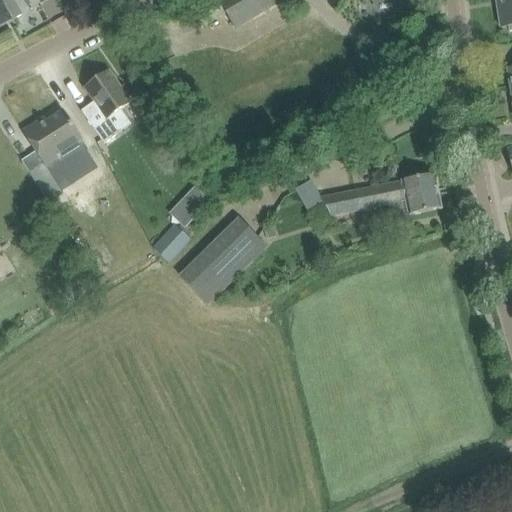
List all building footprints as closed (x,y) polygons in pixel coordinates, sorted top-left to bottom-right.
[(0,0),(0,28),(12,22),(22,16),(13,0),(0,0)] [(220,0),(220,1),(236,28),(283,0),(220,0)] [(511,0),(496,0),(501,28),(508,27),(509,32),(511,31),(511,0)] [(135,66),(126,73),(132,82),(142,76),(135,66)] [(110,72),(85,90),(107,120),(131,103),(110,72)] [(23,132),(34,149),(43,164),(29,173),(49,205),(64,195),(45,165),(82,141),(64,112),(39,127),(37,124),(23,132)] [(117,135),(107,120),(94,130),(104,144),(117,135)] [(0,202),(3,201),(0,195),(0,194),(18,183),(0,155),(0,154),(0,202)] [(333,218),(341,216),(360,212),(389,206),(390,209),(391,208),(395,228),(408,225),(413,224),(411,216),(442,210),(435,175),(322,200),(333,218)] [(211,203),(196,188),(184,201),(199,216),(211,203)] [(179,278),(208,308),(268,248),(239,218),(179,278)] [(176,227),(154,250),(169,264),(191,240),(176,227)]
